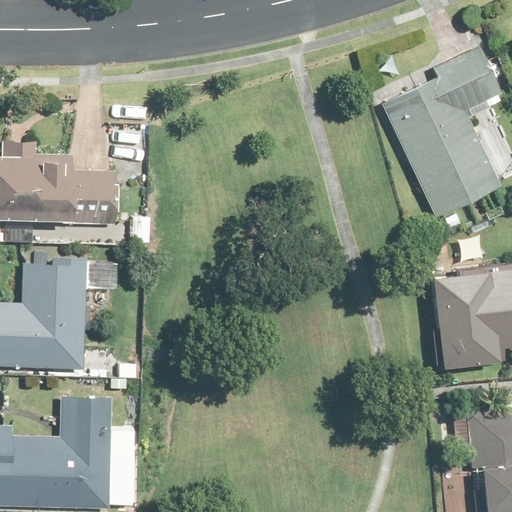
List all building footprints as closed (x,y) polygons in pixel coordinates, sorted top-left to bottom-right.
[(484,42),(379,89),(434,211),(501,181),(467,107),(506,90),(484,42)] [(0,217),(111,220),(112,168),(74,167),(74,152),(35,151),(35,138),(0,136),(0,217)] [(150,213),(129,212),(127,245),(148,246),(150,213)] [(0,362),(90,364),(92,250),(23,249),(22,299),(0,298),(0,362)] [(511,259),(433,269),(445,364),(507,357),(505,341),(511,340),(511,259)] [(0,501),(111,504),(113,390),(57,389),(56,428),(9,427),(9,422),(0,421),(0,501)] [(511,511),(511,401),(466,405),(474,511),(511,511)]
